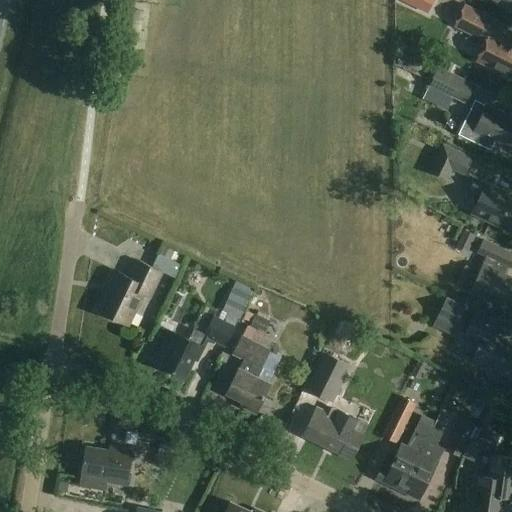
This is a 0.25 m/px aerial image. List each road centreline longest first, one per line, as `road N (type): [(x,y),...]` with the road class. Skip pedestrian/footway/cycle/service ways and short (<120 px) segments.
road 1 (residential): [(52,357),(358,511)]
road 2 (residential): [(52,357),(79,203)]
road 3 (residential): [(29,511),(52,357)]
